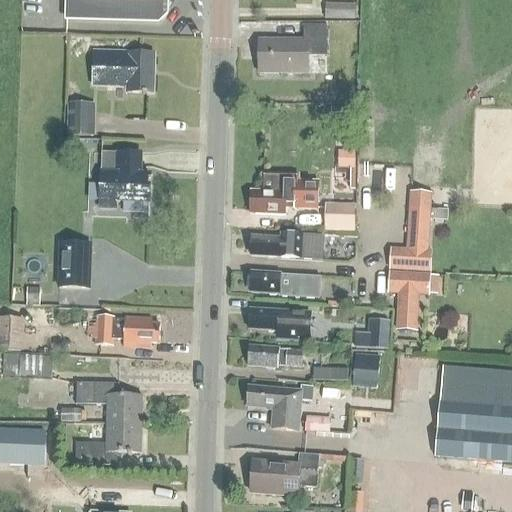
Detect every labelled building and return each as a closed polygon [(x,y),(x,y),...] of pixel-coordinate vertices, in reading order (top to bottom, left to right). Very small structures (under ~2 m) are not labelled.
[(67,0),(67,16),(156,18),(156,0),(67,0)] [(353,4),(324,4),(324,24),(353,24),(353,4)] [(326,52),(326,27),(303,27),(303,43),(258,42),(258,74),(307,75),(308,52),(326,52)] [(126,88),(126,94),(152,95),(153,56),(93,54),(92,87),(126,88)] [(326,93),(326,103),(348,103),(348,93),(326,93)] [(66,137),(94,137),(95,104),(67,104),(66,137)] [(338,153),(338,169),(349,170),(354,170),(355,144),(347,144),(346,153),(338,153)] [(140,155),(101,154),(99,210),(114,210),(115,203),(149,203),(149,176),(140,176),(140,155)] [(298,177),(262,176),(262,193),(250,193),(249,215),(285,216),(285,206),(293,206),(293,209),(317,209),(318,182),(298,181),(298,177)] [(324,205),(323,232),(353,234),(355,207),(324,205)] [(407,234),(427,236),(429,210),(409,209),(407,234)] [(446,223),(447,211),(432,210),(431,222),(446,223)] [(279,260),(294,261),(300,261),(326,262),(328,239),(301,237),(296,237),(280,236),(279,241),(251,239),(250,256),(267,258),(267,259),(279,260)] [(60,245),(58,289),(88,290),(90,246),(60,245)] [(389,270),(429,273),(430,253),(390,250),(389,270)] [(280,277),(280,276),(250,274),(249,293),(266,294),(268,297),(275,297),(277,295),(278,295),(278,298),(318,300),(320,279),(280,277)] [(389,294),(429,296),(430,276),(390,274),(389,294)] [(39,307),(40,290),(26,289),(26,307),(39,307)] [(277,332),(277,341),(309,342),(310,314),(279,313),(249,311),(248,331),(266,331),(268,334),(274,334),(276,332),(277,332)] [(0,351),(23,353),(24,320),(0,318),(0,351)] [(158,344),(158,326),(150,326),(151,321),(124,320),(124,322),(112,322),(112,320),(96,319),(95,347),(111,347),(111,341),(123,341),(123,348),(149,349),(150,344),(158,344)] [(377,323),(375,351),(387,352),(389,324),(377,323)] [(301,368),(302,352),(286,351),(286,352),(278,351),(249,349),(247,368),(277,370),(277,367),(301,368)] [(2,377),(18,378),(50,380),(51,370),(51,359),(19,357),(3,356),(2,377)] [(353,377),(377,379),(379,359),(355,357),(353,377)] [(347,384),(347,372),(331,371),(331,383),(347,384)] [(107,406),(106,426),(141,427),(142,398),(118,398),(118,385),(76,384),(75,405),(107,406)] [(264,410),(266,412),(273,413),(271,431),(297,434),(300,403),(311,404),(312,389),(300,388),(300,394),(248,389),(246,408),(264,410)] [(511,410),(439,405),(435,459),(511,464),(511,410)] [(81,424),(81,411),(61,411),(61,424),(81,424)] [(355,427),(386,428),(387,413),(355,412),(355,427)] [(305,421),(304,433),(328,435),(329,423),(305,421)] [(141,427),(106,426),(106,445),(75,444),(75,466),(116,467),(116,454),(141,455),(141,427)] [(44,435),(0,433),(0,465),(43,467),(44,435)] [(297,468),(252,464),(250,494),(297,498),(298,488),(316,489),(318,457),(298,456),(297,468)] [(472,462),(450,460),(449,472),(472,474),(472,462)] [(364,490),(364,478),(350,478),(349,490),(364,490)] [(71,488),(70,505),(91,506),(91,489),(71,488)] [(351,491),(350,511),(367,511),(368,492),(351,491)]
